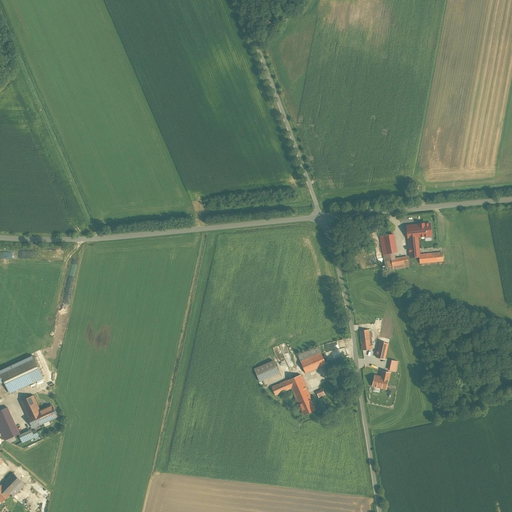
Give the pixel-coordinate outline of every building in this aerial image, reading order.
[(411,257),(419,256),(420,256),(419,255),(418,237),(426,236),(426,237),(431,237),(431,236),(431,235),(430,223),(424,224),(424,223),(419,224),(407,225),(411,257)] [(393,235),(380,237),(385,270),(407,266),(406,256),(394,257),(393,252),(395,252),(393,235)] [(442,252),(419,255),(420,256),(419,256),(420,263),(444,261),(442,252)] [(368,329),(359,330),(362,350),(372,349),(372,345),(371,345),(368,329)] [(388,343),(379,342),(376,356),(385,358),(388,343)] [(326,364),(318,346),(298,355),(305,373),(326,364)] [(43,377),(33,355),(0,370),(0,382),(5,381),(10,393),(43,377)] [(278,373),(273,361),(255,369),(260,381),(278,373)] [(373,386),(385,389),(387,379),(388,379),(389,373),(382,371),(381,376),(380,377),(375,376),(373,386)] [(297,402),(298,401),(309,396),(310,396),(301,375),(272,387),(275,395),(291,388),(297,402)] [(33,428),(44,423),(42,418),(44,418),(40,410),(33,395),(21,401),(33,428)] [(315,409),(309,396),(298,401),(304,414),(315,409)] [(52,405),(40,410),(44,418),(42,418),(44,423),(58,416),(52,405)] [(20,434),(7,407),(0,410),(0,429),(5,441),(20,434)] [(20,434),(23,442),(38,435),(36,430),(31,432),(30,430),(20,434)] [(0,486),(0,500),(2,502),(10,494),(13,496),(25,484),(13,473),(0,486)]
